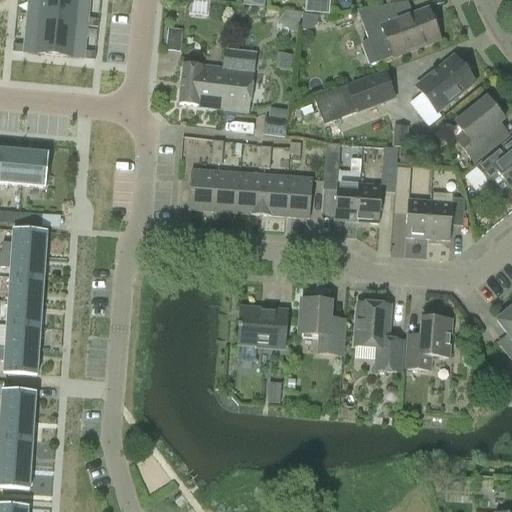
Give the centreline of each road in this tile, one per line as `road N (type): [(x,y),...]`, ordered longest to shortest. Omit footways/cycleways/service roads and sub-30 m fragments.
road 1 (residential): [(135,238),(333,257),(359,274),(456,279),(511,244)]
road 2 (residential): [(130,511),(110,442),(126,253),(135,238)]
road 3 (residential): [(135,238),(144,133),(125,106)]
road 4 (residential): [(125,106),(0,103)]
